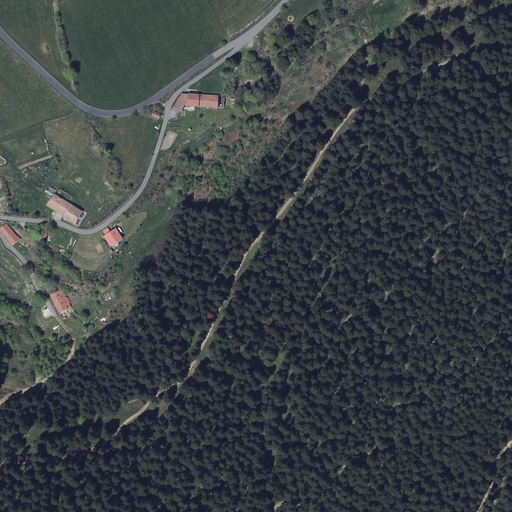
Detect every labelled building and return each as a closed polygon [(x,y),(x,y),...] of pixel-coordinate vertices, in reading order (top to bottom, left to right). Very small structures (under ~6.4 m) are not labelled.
[(184,92),(173,109),(182,111),(185,105),(221,109),(221,105),(218,105),(218,97),(197,94),(198,91),(190,90),(190,93),(184,92)] [(224,106),(234,108),(236,100),(226,98),(224,106)] [(161,114),(154,111),(151,116),(158,119),(161,114)] [(67,226),(74,230),(81,219),(56,203),(50,211),(68,223),(67,226)] [(76,232),(83,221),(81,219),(74,230),(76,232)] [(0,238),(13,254),(19,248),(6,233),(0,238)] [(111,238),(107,241),(113,249),(121,242),(115,234),(111,238)] [(60,311),(67,307),(61,298),(58,292),(51,295),(60,311)] [(67,307),(68,309),(71,308),(65,296),(61,298),(67,307)]
